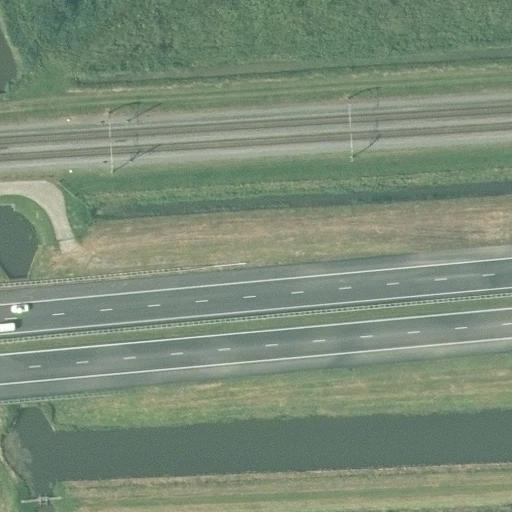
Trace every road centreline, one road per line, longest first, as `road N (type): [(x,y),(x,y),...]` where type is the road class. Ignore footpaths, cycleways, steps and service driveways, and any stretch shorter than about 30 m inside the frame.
road 1 (motorway): [(511,277),(0,319)]
road 2 (motorway): [(0,368),(511,326)]
